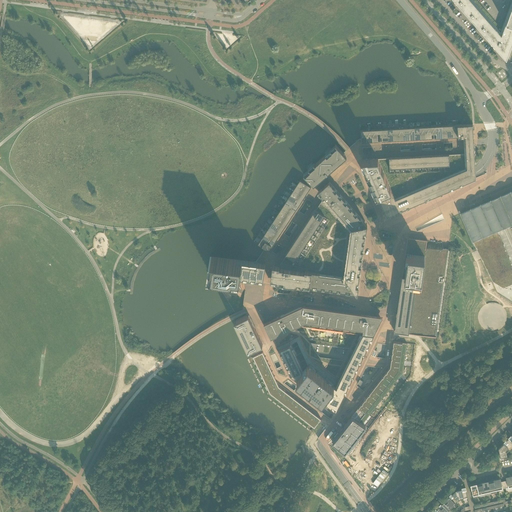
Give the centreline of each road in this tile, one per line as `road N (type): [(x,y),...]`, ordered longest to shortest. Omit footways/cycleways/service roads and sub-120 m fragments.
road 1 (tertiary): [(76,0),(209,18)]
road 2 (tertiary): [(398,0),(479,101)]
